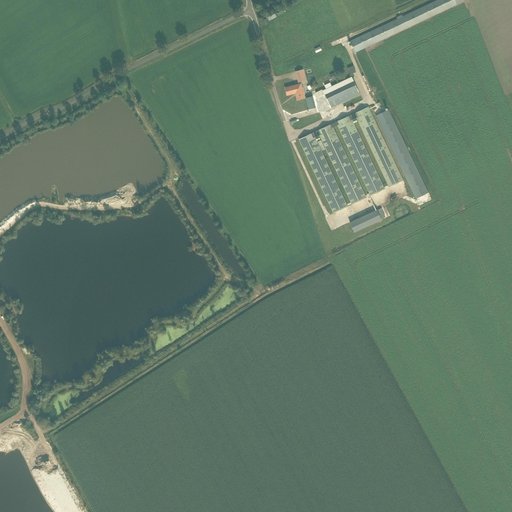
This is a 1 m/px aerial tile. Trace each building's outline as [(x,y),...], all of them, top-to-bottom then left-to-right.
[(397,18),(350,41),(352,46),(355,52),(364,48),(369,46),(374,43),(457,4),(464,1),(463,0),(436,0),(414,11),(402,16),(402,15),(396,17),(397,18)] [(349,74),(355,71),(353,65),(347,68),(349,74)] [(299,82),(306,80),(303,69),(296,71),(299,82)] [(341,92),(356,85),(352,77),(337,84),(341,92)] [(304,98),(303,93),(302,91),(300,84),(285,88),(287,95),(295,93),(297,100),(304,98)] [(323,91),(327,99),(341,92),(337,84),(323,91)] [(356,85),(341,92),(327,99),(331,108),(359,94),(356,85)] [(313,96),(305,98),(309,110),(316,108),(313,96)] [(299,139),(333,213),(348,206),(315,137),(319,135),(352,204),(366,197),(333,127),(337,125),(370,195),(385,189),(352,119),(356,117),(389,187),(403,180),(368,106),(299,139)] [(416,198),(428,192),(388,109),(376,115),(416,198)] [(377,209),(349,222),(354,232),(381,219),(385,217),(381,208),(377,210),(377,209)] [(33,469),(42,463),(40,460),(31,466),(33,469)]
